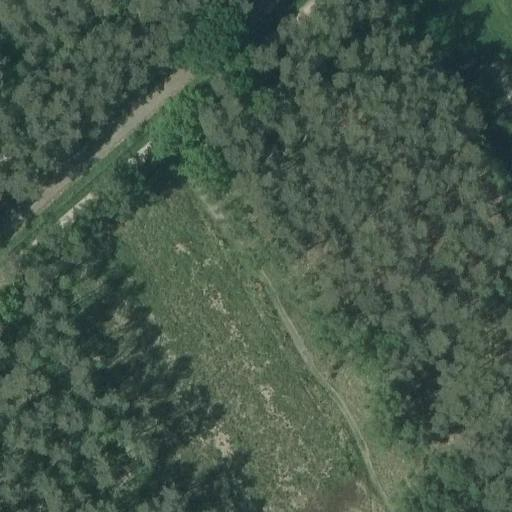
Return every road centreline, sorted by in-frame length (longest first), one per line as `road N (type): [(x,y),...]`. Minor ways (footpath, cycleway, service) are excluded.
road 1 (track): [(165,134),(361,447),(418,511)]
road 2 (track): [(0,279),(165,134)]
road 3 (track): [(165,134),(319,0)]
